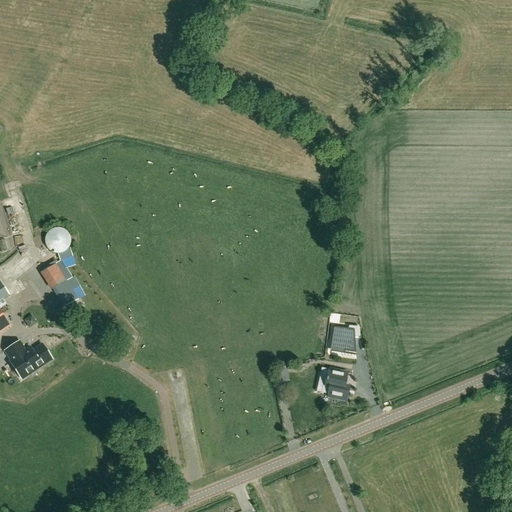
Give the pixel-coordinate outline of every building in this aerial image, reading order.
[(52,291),(66,281),(56,265),(41,274),(52,291)] [(9,295),(0,281),(0,332),(10,326),(0,311),(0,308),(7,304),(3,299),(9,295)] [(93,324),(97,328),(107,316),(103,313),(93,324)] [(98,328),(105,334),(116,321),(109,315),(98,328)] [(31,316),(23,320),(28,328),(36,324),(31,316)] [(343,349),(355,350),(355,330),(335,328),(332,345),(343,347),(343,349)] [(132,345),(118,339),(113,350),(128,356),(132,345)] [(32,351),(30,348),(25,351),(19,342),(5,351),(11,361),(10,362),(21,379),(52,359),(42,345),(32,351)] [(291,384),(287,366),(274,369),(278,387),(291,384)] [(326,381),(326,384),(330,385),(328,395),(328,397),(345,401),(345,400),(347,395),(348,390),(348,387),(344,386),(347,373),(329,369),(329,370),(327,378),(326,381)]
